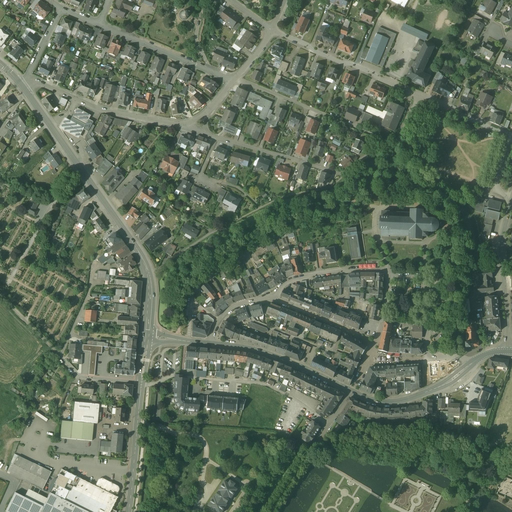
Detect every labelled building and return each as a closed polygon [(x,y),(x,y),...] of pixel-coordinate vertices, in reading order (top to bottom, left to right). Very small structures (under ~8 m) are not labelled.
[(93,0),(88,0),(84,10),(93,13),(93,12),(95,8),(97,1),(93,0)] [(133,5),(121,0),(117,0),(111,16),(115,18),(116,15),(121,18),(126,7),(131,10),(133,5)] [(486,0),(483,6),(481,10),(490,15),(496,3),(491,1),(491,0),(490,0),(486,0)] [(40,2),(33,10),(39,15),(45,7),(43,5),(43,4),(40,2)] [(226,9),(220,5),(217,13),(221,16),(226,9)] [(45,7),(39,15),(44,19),(51,10),(47,8),(45,7)] [(511,8),(509,15),(506,13),(502,21),(504,23),(511,27),(511,8)] [(184,10),(182,10),(182,11),(181,11),(180,11),(177,9),(177,10),(180,12),(179,13),(179,14),(178,15),(178,16),(178,17),(179,18),(179,19),(180,19),(180,20),(181,20),(181,21),(182,21),(183,21),(184,22),(185,21),(186,21),(187,21),(188,20),(189,19),(189,17),(193,19),(193,18),(189,17),(190,16),(189,15),(189,14),(189,13),(188,12),(187,11),(186,11),(185,10),(184,10)] [(221,16),(220,18),(227,23),(233,14),(227,9),(226,9),(221,16)] [(375,13),(366,10),(362,19),(371,23),(375,13)] [(335,15),(328,12),(325,19),(327,20),(329,15),(334,17),(335,15)] [(178,15),(175,13),(175,14),(173,13),(173,15),(176,16),(176,17),(176,19),(177,20),(178,21),(178,22),(179,22),(180,23),(181,23),(182,24),(183,24),(184,24),(186,24),(187,23),(188,23),(189,22),(190,22),(191,22),(188,20),(187,21),(186,21),(185,21),(184,22),(183,21),(182,21),(181,21),(181,20),(180,20),(180,19),(179,19),(179,18),(178,17),(178,16),(178,15)] [(233,14),(227,23),(233,27),(237,22),(240,19),(233,14)] [(483,19),(475,15),(473,20),(474,20),(480,23),(483,19)] [(72,23),(63,19),(60,27),(63,28),(67,30),(69,31),(69,30),(72,23)] [(480,23),(474,20),(468,32),(477,37),(484,25),(480,23)] [(237,22),(233,27),(232,28),(237,32),(241,25),(237,22)] [(300,22),(296,30),(304,34),(308,25),(305,24),(300,22)] [(88,29),(79,26),(78,30),(75,36),(82,39),(86,29),(88,30),(88,29)] [(99,30),(94,27),(92,31),(91,36),(95,38),(99,30)] [(257,30),(252,27),(249,32),(254,35),(257,30)] [(329,30),(322,27),(316,40),(325,44),(325,42),(328,36),(330,30),(329,30)] [(67,30),(63,28),(59,35),(57,34),(54,43),(61,46),(65,37),(64,37),(67,30)] [(396,35),(379,28),(377,34),(389,39),(394,41),(396,35)] [(421,34),(408,28),(407,31),(420,37),(421,34)] [(88,30),(86,29),(82,39),(88,41),(91,36),(92,31),(88,29),(88,30)] [(1,31),(0,31),(0,47),(1,48),(11,36),(6,32),(5,34),(1,31)] [(248,31),(243,37),(253,44),(257,38),(255,37),(255,36),(255,35),(254,35),(249,32),(248,31)] [(30,33),(23,40),(32,49),(39,41),(30,33)] [(108,38),(99,34),(96,42),(95,45),(103,48),(104,45),(105,45),(108,38)] [(377,34),(376,34),(377,35),(370,50),(368,55),(366,60),(366,61),(378,66),(389,39),(377,34)] [(243,37),(240,42),(239,43),(244,46),(249,50),(253,44),(243,37)] [(14,48),(9,55),(16,60),(23,52),(25,53),(22,51),(24,48),(18,43),(18,42),(17,42),(12,38),(11,38),(15,41),(11,45),(15,48),(15,49),(14,48)] [(389,39),(378,66),(383,68),(383,67),(393,41),(394,42),(394,41),(389,39)] [(122,43),(113,40),(108,53),(116,56),(119,51),(122,43)] [(244,46),(239,43),(240,42),(238,40),(235,44),(241,49),(242,49),(244,46)] [(343,40),(339,49),(344,51),(345,52),(346,53),(347,53),(350,54),(354,45),(343,40)] [(425,44),(419,41),(416,48),(421,51),(425,44)] [(435,47),(425,43),(425,44),(421,51),(416,63),(413,62),(410,68),(411,68),(407,78),(413,81),(413,82),(416,84),(425,88),(431,77),(423,73),(435,47)] [(241,49),(235,44),(234,44),(232,47),(239,52),(241,49)] [(496,49),(485,44),(482,49),(480,52),(481,53),(491,58),(496,49)] [(136,49),(127,46),(124,53),(124,54),(126,54),(125,57),(131,59),(133,56),(136,49)] [(284,49),(275,46),(274,48),(274,47),(272,53),(272,52),(273,53),(272,55),(272,54),(271,55),(274,56),(273,57),(276,58),(276,57),(277,57),(280,58),(281,56),(284,49)] [(482,49),(477,46),(474,52),(479,55),(481,53),(480,52),(482,49)] [(227,54),(217,50),(213,59),(223,63),(227,55),(227,54)] [(150,55),(142,52),(137,62),(146,66),(150,55)] [(501,52),(497,63),(501,65),(501,64),(505,54),(501,52)] [(511,66),(511,56),(505,54),(501,64),(511,68),(511,66)] [(230,56),(227,55),(223,63),(223,65),(234,69),(237,61),(230,58),(230,56)] [(156,57),(151,70),(159,73),(164,61),(156,57)] [(305,60),(297,57),(291,74),(299,77),(300,74),(301,70),(305,60)] [(54,63),(48,60),(46,66),(42,65),(38,72),(48,77),(51,69),(52,66),(54,63)] [(289,64),(282,61),(281,65),(279,69),(279,70),(286,72),(289,64)] [(169,63),(166,71),(164,76),(162,81),(162,82),(168,85),(173,74),(175,74),(178,67),(175,66),(175,65),(172,64),(169,63)] [(261,63),(258,72),(262,74),(266,64),(261,63)] [(323,66),(316,64),(313,72),(316,73),(314,77),(319,79),(320,74),(323,66)] [(69,70),(61,66),(57,75),(55,80),(63,83),(69,70)] [(331,68),(328,78),(335,81),(339,71),(331,68)] [(183,69),(178,79),(186,83),(189,76),(191,72),(183,69)] [(258,72),(255,71),(252,79),(259,82),(263,74),(262,74),(258,72)] [(355,78),(347,74),(343,83),(351,86),(355,78)] [(211,80),(204,77),(201,82),(207,86),(211,80)] [(138,85),(144,86),(145,83),(136,80),(134,88),(137,89),(138,85)] [(218,86),(211,80),(207,86),(205,88),(212,94),(218,86)] [(82,81),(78,91),(85,94),(89,84),(86,83),(82,81)] [(280,81),(279,81),(278,85),(276,89),(294,96),(296,92),(297,88),(280,81)] [(446,85),(438,81),(433,91),(441,95),(442,94),(446,85)] [(93,85),(89,84),(85,94),(93,97),(97,87),(93,85)] [(109,85),(109,87),(107,87),(106,87),(103,101),(112,103),(115,92),(116,89),(115,89),(116,87),(109,85)] [(452,89),(446,85),(442,94),(448,97),(449,97),(452,90),(452,89)] [(185,86),(182,92),(180,92),(180,94),(185,96),(188,91),(189,88),(185,86)] [(386,90),(378,87),(376,91),(372,89),(370,95),(372,96),(373,94),(382,98),(386,90)] [(125,91),(122,90),(120,98),(119,105),(127,106),(129,94),(130,90),(125,89),(125,91)] [(248,93),(238,89),(231,105),(241,109),(245,99),(246,100),(252,103),(255,96),(248,93)] [(457,92),(452,90),(449,97),(454,99),(457,92)] [(204,102),(194,92),(192,94),(187,98),(197,109),(204,102)] [(467,94),(465,92),(463,95),(462,98),(471,102),(473,99),(467,96),(468,96),(466,95),(467,94)] [(489,96),(482,93),(477,104),(481,106),(483,103),(485,104),(489,96)] [(50,96),(41,102),(44,105),(47,109),(49,112),(57,107),(50,96)] [(272,103),(263,99),(261,98),(255,96),(252,103),(264,108),(260,118),(265,120),(266,117),(269,110),(272,103)] [(8,97),(4,100),(4,101),(0,103),(0,110),(0,111),(1,110),(3,112),(9,108),(13,105),(8,97)] [(68,101),(61,98),(59,104),(65,106),(68,101)] [(462,98),(461,98),(457,107),(468,112),(472,102),(471,102),(462,98)] [(143,100),(135,99),(134,107),(138,108),(141,108),(143,100)] [(146,99),(145,99),(144,101),(143,100),(141,108),(145,109),(144,109),(149,110),(150,102),(146,101),(146,99)] [(161,100),(158,99),(155,112),(164,113),(167,101),(161,100)] [(385,120),(382,126),(394,131),(404,108),(392,103),(388,113),(385,120)] [(176,105),(172,106),(173,115),(181,114),(180,104),(179,104),(176,105)] [(383,113),(369,107),(367,111),(372,114),(375,115),(385,120),(388,113),(384,111),(383,113)] [(91,116),(77,108),(71,118),(72,119),(72,118),(85,125),(88,120),(91,116)] [(286,111),(279,108),(276,114),(275,116),(277,117),(283,119),(286,111)] [(350,108),(345,118),(355,122),(357,118),(359,113),(358,112),(350,108)] [(238,129),(228,125),(228,124),(231,125),(233,120),(232,120),(234,114),(235,114),(227,110),(222,121),(223,121),(221,126),(226,128),(224,131),(235,136),(238,129)] [(25,121),(19,113),(9,121),(5,126),(11,131),(15,126),(16,127),(25,121)] [(503,117),(494,113),(490,122),(499,126),(503,117)] [(301,117),(293,114),(290,122),(298,125),(300,121),(301,117)] [(371,116),(366,114),(363,119),(362,122),(371,126),(375,118),(374,117),(371,116)] [(113,118),(104,115),(95,132),(103,137),(109,126),(113,118)] [(275,118),(271,116),(269,119),(268,124),(275,127),(277,121),(276,121),(277,117),(275,116),(275,118)] [(83,128),(65,118),(59,129),(78,139),(83,130),(83,128)] [(128,122),(117,119),(114,125),(124,127),(125,127),(125,126),(128,122)] [(88,120),(85,125),(83,128),(83,130),(87,132),(88,132),(92,125),(93,122),(88,120)] [(309,125),(307,129),(311,131),(310,132),(315,134),(319,123),(311,120),(309,125)] [(25,121),(16,127),(21,134),(29,128),(30,128),(25,121)] [(300,121),(298,125),(295,131),(299,132),(296,138),(298,138),(304,122),(300,121)] [(251,122),(246,136),(260,141),(263,135),(260,134),(263,126),(251,122)] [(275,127),(268,124),(264,132),(268,133),(269,129),(273,131),(275,127)] [(92,125),(88,132),(87,132),(86,134),(87,135),(86,136),(87,138),(85,140),(89,146),(89,147),(93,144),(95,142),(93,138),(92,139),(89,135),(90,134),(95,126),(92,125)] [(123,135),(121,137),(126,140),(133,131),(128,127),(128,128),(123,135)] [(273,131),(269,129),(268,133),(265,140),(273,144),(278,132),(273,131)] [(138,134),(133,131),(126,140),(131,144),(132,142),(138,134)] [(12,135),(8,132),(3,137),(8,141),(9,142),(12,135)] [(204,138),(197,136),(196,139),(192,147),(191,150),(194,144),(198,145),(201,146),(204,138)] [(212,141),(204,138),(201,146),(204,148),(203,150),(207,152),(212,141)] [(37,139),(30,144),(33,149),(35,152),(36,152),(43,147),(37,139)] [(309,143),(301,140),(296,152),(300,154),(300,155),(304,156),(307,150),(308,150),(309,148),(311,144),(309,143)] [(364,143),(356,140),(353,148),(355,149),(354,152),(359,154),(360,151),(361,151),(364,143)] [(323,142),(319,141),(314,155),(322,158),(326,147),(322,145),(323,142)] [(89,147),(85,150),(92,160),(100,154),(95,147),(93,144),(89,147)] [(227,152),(218,148),(216,153),(215,156),(224,160),(227,152)] [(51,156),(48,152),(43,158),(45,161),(48,159),(47,159),(51,156)] [(251,157),(234,152),(231,162),(248,167),(251,157)] [(62,163),(55,153),(51,156),(47,159),(48,159),(55,169),(62,163)] [(182,156),(178,164),(177,167),(183,170),(188,159),(182,156)] [(352,156),(342,165),(346,170),(357,160),(357,158),(352,156)] [(99,157),(94,164),(99,166),(103,160),(99,157)] [(166,157),(161,166),(165,168),(164,170),(169,173),(170,171),(174,173),(177,167),(178,164),(175,162),(175,161),(170,158),(170,159),(166,157)] [(264,159),(261,158),(260,159),(257,167),(260,168),(260,169),(264,171),(264,170),(267,171),(271,162),(267,161),(267,160),(264,159)] [(284,160),(278,158),(275,167),(278,168),(278,166),(279,166),(280,163),(281,163),(283,163),(284,160)] [(113,165),(103,160),(99,166),(96,171),(103,177),(113,165)] [(301,165),(297,178),(305,181),(309,167),(301,165)] [(279,166),(278,166),(278,168),(276,175),(279,176),(279,177),(283,178),(284,177),(288,179),(291,170),(279,166)] [(151,171),(145,167),(142,171),(148,175),(151,171)] [(124,178),(114,170),(102,184),(110,193),(124,178)] [(189,173),(183,170),(180,175),(186,178),(189,173)] [(148,175),(142,171),(139,176),(144,180),(148,175)] [(322,173),(319,183),(324,185),(325,182),(329,183),(330,179),(332,176),(322,173)] [(137,179),(135,178),(130,184),(138,191),(143,184),(142,184),(137,179)] [(188,183),(183,180),(178,188),(180,192),(186,195),(191,184),(189,183),(188,182),(188,183)] [(126,188),(117,198),(125,205),(138,191),(130,184),(129,183),(126,188)] [(123,186),(114,196),(117,198),(126,188),(123,186)] [(227,191),(221,188),(218,194),(224,197),(227,191)] [(155,194),(148,190),(147,191),(145,189),(143,193),(142,192),(138,197),(152,207),(156,201),(155,200),(157,197),(154,195),(155,194)] [(195,194),(192,198),(193,198),(204,204),(209,195),(197,189),(195,194)] [(84,190),(76,196),(82,204),(90,198),(87,195),(84,190)] [(237,198),(229,194),(224,203),(230,207),(228,210),(234,213),(241,201),(237,199),(237,198)] [(76,196),(72,198),(68,207),(73,209),(76,211),(78,206),(82,204),(76,196)] [(489,200),(476,197),(474,208),(476,212),(483,213),(485,206),(488,206),(489,200)] [(500,202),(490,200),(489,200),(488,206),(485,218),(493,220),(493,219),(499,221),(500,214),(499,213),(499,211),(500,211),(500,208),(499,208),(500,202)] [(38,204),(32,201),(29,207),(29,206),(26,211),(33,215),(35,210),(38,204)] [(92,201),(83,208),(87,214),(97,207),(92,201)] [(138,212),(132,207),(127,214),(134,219),(134,218),(136,220),(141,214),(138,212)] [(402,213),(401,213),(396,213),(395,213),(391,213),(390,213),(390,212),(389,212),(387,212),(386,212),(384,212),(382,212),(382,218),(381,218),(381,221),(381,227),(381,231),(382,231),(382,237),(383,237),(385,237),(386,237),(388,237),(389,237),(390,236),(394,236),(395,236),(400,236),(400,237),(401,237),(406,237),(410,237),(410,238),(410,239),(410,240),(411,240),(413,240),(414,240),(419,240),(420,240),(422,240),(423,241),(423,239),(423,238),(423,237),(424,238),(424,237),(427,237),(427,238),(428,238),(429,236),(430,235),(430,234),(429,233),(431,233),(432,233),(434,233),(436,232),(437,232),(437,231),(438,230),(439,229),(439,228),(439,226),(439,225),(440,225),(439,224),(438,222),(437,221),(436,220),(435,220),(433,220),(433,219),(432,219),(429,219),(430,219),(430,218),(431,217),(430,217),(430,216),(429,215),(429,214),(428,214),(425,214),(424,214),(424,213),(424,212),(424,211),(423,211),(421,211),(420,211),(415,211),(414,211),(412,211),(412,210),(411,210),(411,211),(411,213),(411,214),(410,214),(407,214),(407,213),(406,213),(402,213)] [(145,215),(139,220),(141,222),(132,229),(135,233),(143,224),(144,225),(149,220),(145,215)] [(88,220),(83,218),(79,226),(84,228),(88,220)] [(99,218),(91,224),(98,233),(105,228),(99,218)] [(493,220),(485,218),(481,234),(490,236),(493,226),(491,225),(493,220)] [(135,233),(140,240),(150,230),(144,225),(143,224),(135,233)] [(199,232),(186,224),(182,231),(186,234),(186,233),(195,238),(199,232)] [(357,228),(347,229),(352,260),(361,258),(357,228)] [(161,230),(144,243),(151,252),(168,238),(165,234),(161,230)] [(121,240),(116,232),(108,238),(108,239),(105,241),(109,246),(112,244),(113,246),(121,240)] [(113,246),(110,248),(114,253),(125,245),(121,240),(113,246)] [(170,245),(166,253),(171,256),(176,248),(170,245)] [(126,246),(118,252),(122,258),(130,252),(126,246)] [(290,250),(290,254),(291,257),(297,255),(297,254),(300,254),(298,246),(294,247),(295,249),(292,249),(290,250)] [(266,247),(255,253),(258,257),(269,251),(268,250),(266,247)] [(289,247),(281,250),(284,256),(290,254),(290,250),(289,247)] [(334,248),(325,249),(326,253),(319,254),(320,259),(327,258),(327,264),(337,262),(334,248)] [(312,251),(304,253),(305,264),(314,262),(314,258),(313,254),(313,251),(312,251)] [(108,260),(103,255),(98,260),(102,264),(106,261),(108,260)] [(131,255),(125,259),(122,261),(119,263),(122,267),(125,272),(129,269),(130,271),(133,269),(133,268),(132,267),(136,264),(134,261),(134,260),(131,255)] [(291,265),(289,260),(284,261),(286,266),(290,277),(294,275),(292,265),(291,265)] [(298,260),(292,261),(295,275),(303,274),(302,268),(301,268),(301,266),(299,266),(298,260)] [(262,264),(261,263),(257,266),(258,268),(261,272),(262,272),(265,276),(268,274),(268,273),(265,269),(262,263),(262,264)] [(278,266),(268,273),(268,274),(271,277),(277,286),(277,285),(286,278),(280,269),(278,266)] [(286,266),(280,269),(286,278),(290,277),(286,266)] [(492,269),(480,270),(480,271),(480,274),(481,279),(483,279),(491,278),(493,278),(492,269)] [(106,272),(98,271),(97,279),(105,280),(106,272)] [(349,274),(341,276),(341,287),(341,288),(349,287),(349,284),(349,274)] [(361,274),(349,274),(349,284),(361,283),(361,281),(361,274)] [(375,274),(361,274),(361,281),(362,281),(361,287),(369,288),(373,288),(374,288),(374,283),(374,281),(375,281),(375,274)] [(341,276),(332,277),(333,286),(340,285),(340,287),(341,287),(341,276)] [(271,277),(265,281),(270,289),(277,286),(271,277)] [(332,277),(323,279),(324,288),(333,286),(332,277)] [(142,282),(129,281),(126,280),(115,279),(114,284),(129,285),(128,287),(141,289),(142,282)] [(323,279),(313,280),(314,289),(324,288),(323,279)] [(265,280),(261,282),(261,283),(256,286),(261,295),(270,289),(265,281),(265,280)] [(221,292),(215,282),(212,284),(215,288),(216,288),(219,294),(221,292)] [(213,290),(207,283),(202,288),(211,298),(213,301),(218,298),(213,290)] [(304,288),(296,284),(294,291),(293,292),(290,302),(301,307),(306,294),(308,289),(305,288),(305,287),(304,288)] [(242,292),(238,285),(234,287),(237,292),(231,295),(235,303),(245,300),(242,292)] [(492,285),(484,286),(478,286),(478,293),(494,292),(494,285),(492,285)] [(245,291),(242,292),(245,300),(257,297),(252,287),(249,288),(245,291)] [(137,289),(132,289),(131,291),(131,298),(141,298),(141,290),(137,290),(137,289)] [(293,292),(285,289),(281,299),(290,302),(293,292)] [(231,295),(230,294),(225,297),(224,297),(229,306),(235,303),(231,295)] [(310,296),(306,294),(301,307),(311,310),(314,302),(309,300),(310,296)] [(497,296),(485,297),(487,319),(489,319),(490,319),(499,318),(497,296)] [(224,297),(216,304),(223,311),(229,306),(224,297)] [(319,302),(314,300),(314,302),(311,310),(321,315),(321,314),(324,306),(319,303),(319,302)] [(347,301),(341,300),(337,300),(336,304),(335,304),(334,308),(334,309),(337,310),(339,306),(345,308),(346,307),(349,308),(351,302),(347,301)] [(216,304),(214,301),(209,305),(205,309),(215,317),(218,317),(223,311),(216,304)] [(283,308),(271,303),(270,306),(267,314),(274,317),(272,319),(277,322),(279,317),(283,308)] [(334,308),(325,304),(324,306),(321,314),(331,318),(334,309),(334,308)] [(122,305),(118,305),(117,305),(116,305),(115,312),(122,313),(122,310),(127,310),(127,307),(127,306),(128,306),(127,306),(127,305),(122,305)] [(262,305),(256,306),(257,312),(258,312),(259,316),(261,315),(264,315),(262,306),(262,305)] [(382,307),(372,305),(369,320),(379,322),(382,307)] [(256,306),(249,308),(253,317),(259,316),(258,312),(257,312),(256,306)] [(270,306),(262,306),(264,315),(267,314),(270,306)] [(246,308),(236,312),(239,322),(250,318),(246,308)] [(290,311),(283,308),(279,317),(281,318),(286,320),(290,311)] [(337,310),(334,309),(331,318),(331,319),(344,324),(351,313),(347,311),(346,313),(337,310)] [(90,311),(85,310),(84,322),(95,323),(96,315),(97,311),(90,311)] [(296,313),(290,311),(286,320),(284,323),(286,324),(288,321),(292,322),(292,321),(296,313)] [(313,321),(296,313),(292,321),(296,323),(310,329),(313,321)] [(363,318),(351,313),(344,324),(359,330),(363,318)] [(208,316),(204,315),(199,314),(198,318),(193,318),(193,322),(192,322),(192,331),(198,333),(207,336),(211,328),(211,327),(212,325),(214,322),(214,320),(208,316)] [(129,318),(118,317),(117,325),(130,326),(138,326),(139,319),(138,319),(129,318)] [(499,318),(490,319),(490,320),(491,325),(488,325),(488,324),(487,324),(488,332),(501,330),(500,318),(499,318)] [(238,327),(225,321),(223,324),(218,333),(226,337),(227,336),(232,339),(233,338),(239,341),(239,339),(242,331),(237,328),(238,327)] [(300,331),(294,329),(296,323),(292,321),(292,322),(287,333),(297,337),(300,331)] [(324,325),(313,321),(310,329),(309,330),(320,335),(324,325)] [(393,324),(385,322),(383,331),(391,333),(393,324)] [(260,326),(257,327),(256,324),(253,325),(252,323),(247,325),(248,327),(264,333),(269,331),(267,329),(265,330),(264,327),(261,328),(260,326)] [(341,332),(324,325),(320,335),(337,342),(341,332)] [(405,326),(399,325),(396,336),(400,337),(399,340),(401,340),(402,332),(404,333),(405,326)] [(130,327),(121,326),(121,331),(124,331),(124,334),(137,336),(138,327),(130,326),(130,327)] [(472,327),(470,327),(470,326),(469,327),(468,330),(467,330),(468,330),(468,332),(466,332),(467,333),(467,336),(467,337),(467,340),(467,341),(468,343),(466,343),(466,347),(471,347),(479,346),(479,340),(477,341),(477,340),(476,340),(476,337),(476,336),(476,333),(476,332),(475,332),(475,330),(475,329),(474,329),(473,327),(472,326),(472,327)] [(422,327),(413,327),(412,338),(412,344),(415,344),(415,338),(422,338),(422,327)] [(270,340),(242,331),(239,339),(267,349),(270,340)] [(279,333),(273,331),(270,338),(274,339),(274,341),(275,341),(277,336),(277,337),(279,333)] [(391,333),(383,331),(379,350),(388,353),(391,335),(391,333)] [(368,347),(359,341),(352,337),(344,333),(341,340),(342,341),(341,344),(346,346),(343,351),(350,354),(360,359),(362,355),(363,355),(368,347)] [(275,341),(274,341),(274,339),(270,338),(270,340),(267,349),(276,352),(280,343),(275,341)] [(300,343),(293,340),(290,345),(290,346),(291,347),(292,346),(297,348),(296,349),(297,349),(300,343)] [(137,342),(127,341),(127,344),(126,349),(135,350),(136,350),(137,342)] [(404,341),(401,341),(400,354),(401,354),(401,353),(403,353),(403,354),(409,354),(409,353),(411,353),(411,354),(412,354),(412,344),(412,341),(404,341)] [(286,344),(280,342),(280,343),(276,352),(286,356),(290,346),(290,345),(286,344)] [(307,346),(300,343),(297,349),(304,352),(304,351),(307,346)] [(415,344),(412,344),(412,354),(423,354),(423,344),(415,344)] [(80,345),(70,345),(70,358),(78,358),(79,358),(79,355),(80,345)] [(83,345),(82,351),(91,352),(88,375),(94,376),(97,353),(101,354),(102,346),(97,346),(95,346),(83,345)] [(297,349),(296,349),(297,348),(292,346),(291,347),(290,346),(286,356),(300,361),(304,352),(297,349)] [(199,348),(187,347),(185,369),(193,370),(193,361),(197,361),(198,359),(199,348)] [(208,349),(199,348),(198,359),(207,359),(208,349)] [(135,350),(126,349),(125,366),(115,365),(114,374),(134,376),(134,367),(135,350)] [(218,350),(208,349),(207,359),(217,360),(218,350)] [(227,351),(218,350),(217,360),(217,363),(221,364),(226,364),(226,361),(227,351)] [(236,352),(227,351),(226,361),(235,362),(236,352)] [(249,354),(236,352),(235,362),(243,363),(242,365),(246,365),(249,354)] [(257,356),(249,354),(246,365),(246,366),(250,368),(250,366),(248,366),(249,363),(254,364),(257,356)] [(360,359),(350,354),(346,363),(350,365),(357,368),(361,359),(360,359)] [(264,358),(257,356),(254,364),(257,365),(256,367),(261,369),(261,368),(264,358)] [(275,362),(264,358),(261,368),(271,371),(275,362)] [(329,365),(315,358),(311,366),(325,373),(327,368),(327,369),(329,365)] [(509,360),(495,358),(495,360),(494,366),(495,366),(504,368),(507,368),(508,368),(509,360)] [(331,365),(329,364),(329,365),(327,369),(327,368),(325,373),(334,378),(337,370),(337,368),(336,368),(338,363),(333,360),(331,365)] [(284,365),(275,362),(271,371),(270,375),(272,376),(273,373),(280,375),(284,365)] [(444,362),(429,364),(430,377),(445,376),(444,362)] [(421,364),(410,365),(411,378),(411,382),(412,391),(412,393),(421,389),(421,364)] [(294,369),(284,365),(280,375),(290,379),(293,370),(294,369)] [(357,368),(350,365),(349,368),(347,373),(352,375),(355,368),(357,368)] [(397,366),(386,367),(386,376),(386,378),(391,378),(391,382),(394,382),(393,383),(394,384),(394,385),(387,385),(387,384),(387,396),(398,395),(397,377),(397,368),(397,366)] [(386,367),(370,368),(365,381),(374,385),(377,377),(386,376),(386,367)] [(344,394),(293,370),(290,379),(289,381),(324,399),(336,406),(344,394)] [(347,373),(341,370),(337,379),(350,385),(354,376),(347,373)] [(198,399),(185,398),(187,385),(188,385),(188,379),(182,379),(182,376),(175,375),(173,392),(174,393),(174,398),(175,404),(178,409),(184,410),(184,412),(198,413),(199,403),(203,403),(203,396),(199,396),(198,399)] [(485,377),(479,375),(476,383),(482,385),(485,377)] [(374,385),(365,381),(364,380),(361,390),(371,394),(371,393),(373,388),(375,385),(374,385)] [(124,385),(113,384),(112,394),(123,395),(124,385)] [(133,385),(124,384),(124,385),(123,395),(123,396),(132,397),(133,385)] [(94,386),(82,385),(81,393),(93,395),(94,386)] [(492,390),(483,386),(481,390),(478,398),(489,398),(492,390)] [(207,396),(207,397),(206,403),(206,409),(209,409),(209,410),(219,411),(220,410),(226,411),(226,412),(234,412),(234,411),(237,412),(238,410),(239,400),(239,399),(207,396)] [(489,398),(478,398),(478,403),(469,402),(469,405),(469,411),(482,412),(482,414),(488,414),(489,398)] [(336,406),(324,399),(317,409),(328,417),(336,406)] [(362,403),(352,399),(350,402),(342,414),(348,418),(352,411),(360,414),(366,416),(369,406),(362,403)] [(246,400),(239,400),(238,410),(243,410),(245,404),(246,400)] [(423,406),(420,406),(415,406),(415,407),(416,417),(417,417),(421,417),(422,415),(424,415),(424,416),(424,414),(432,414),(433,400),(427,400),(427,402),(423,402),(423,406)] [(92,404),(74,402),(72,422),(93,424),(97,424),(99,404),(96,404),(92,404)] [(449,404),(449,412),(454,412),(454,413),(459,413),(466,413),(466,411),(466,405),(460,405),(453,404),(449,404)] [(384,409),(373,407),(369,406),(366,416),(370,417),(383,419),(384,409)] [(415,407),(410,408),(410,407),(408,407),(408,408),(409,418),(416,417),(416,418),(417,418),(417,417),(416,417),(415,407)] [(125,409),(116,408),(115,422),(124,422),(125,409)] [(394,409),(384,409),(383,419),(393,420),(409,418),(408,408),(394,409)] [(348,418),(342,414),(337,422),(345,428),(350,426),(351,425),(350,423),(349,422),(350,420),(348,418)] [(313,420),(306,431),(304,430),(301,434),(303,435),(301,438),(310,444),(312,441),(315,437),(321,427),(317,424),(313,420)] [(93,424),(72,422),(62,421),(60,438),(92,441),(93,424)] [(122,434),(112,433),(111,442),(110,452),(120,453),(122,434)] [(111,442),(100,442),(99,452),(110,452),(111,442)] [(51,472),(18,456),(10,474),(42,490),(51,472)] [(97,487),(61,469),(43,506),(15,493),(5,511),(116,511),(117,511),(112,509),(118,497),(115,496),(117,491),(116,486),(111,484),(110,485),(102,481),(100,481),(97,487)] [(214,496),(208,506),(212,508),(210,511),(211,511),(216,511),(217,511),(222,511),(227,505),(226,504),(231,498),(231,499),(238,490),(234,487),(236,484),(231,481),(229,484),(225,481),(219,490),(219,491),(215,497),(214,496)]
